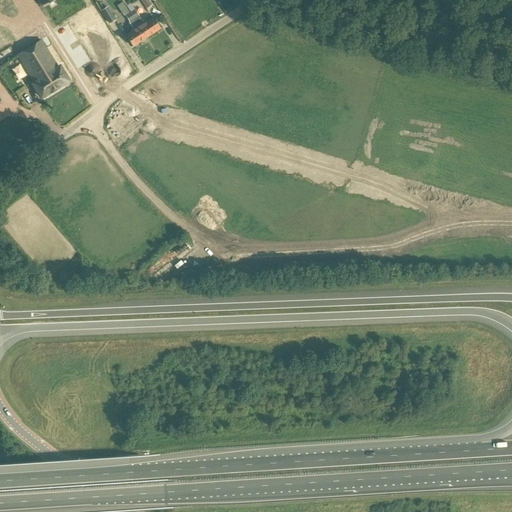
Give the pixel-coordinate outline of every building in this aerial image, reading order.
[(140,0),(146,8),(151,5),(152,5),(148,0),(140,0)] [(115,19),(111,12),(107,7),(101,11),(109,23),(115,19)] [(134,9),(130,12),(146,37),(160,28),(153,17),(147,21),(146,20),(143,22),(134,9)] [(130,12),(125,15),(129,22),(129,23),(133,29),(131,30),(132,31),(125,35),(132,46),(146,37),(130,12)] [(32,83),(41,97),(68,80),(60,66),(58,67),(41,40),(17,55),(34,82),(32,83)] [(152,504),(151,496),(138,497),(138,505),(152,504)]
